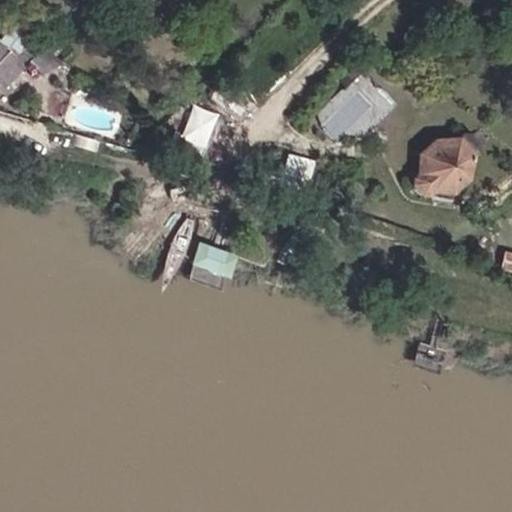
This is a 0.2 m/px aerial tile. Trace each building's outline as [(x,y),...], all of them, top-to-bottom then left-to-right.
[(0,92),(42,42),(22,25),(5,45),(0,40),(0,92)] [(41,45),(31,60),(49,71),(58,56),(41,45)] [(354,78),(313,111),(333,136),(374,102),(354,78)] [(176,136),(203,148),(218,113),(192,101),(176,136)] [(458,138),(436,137),(420,154),(420,177),(434,192),(459,193),(472,178),(472,153),(458,138)] [(304,192),(316,159),(289,150),(277,182),(304,192)]
